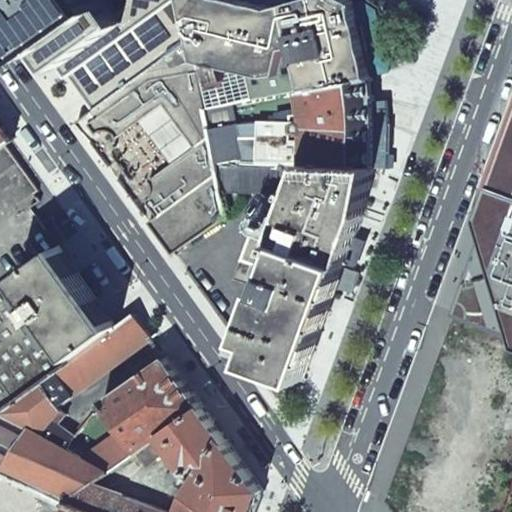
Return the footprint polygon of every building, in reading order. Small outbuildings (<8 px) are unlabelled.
[(17,0),(93,107),(193,35),(186,0),(17,0)] [(353,0),(297,0),(274,7),(245,0),(186,0),(193,35),(200,74),(216,71),(217,77),(238,80),(240,69),(250,71),(255,99),(302,89),(372,77),(369,55),(356,1),(353,0)] [(75,120),(90,140),(101,131),(106,130),(109,130),(112,131),(117,134),(116,135),(118,137),(165,104),(196,147),(149,181),(153,185),(154,191),(152,196),(150,199),(147,201),(158,216),(149,222),(173,255),(227,216),(222,188),(217,160),(211,129),(207,109),(200,74),(193,35),(93,107),(75,120)] [(216,71),(200,74),(207,109),(233,103),(255,99),(250,71),(240,69),(238,80),(217,77),(216,71)] [(308,141),(306,164),(375,166),(377,122),(376,98),(372,77),(302,89),(307,115),(309,125),(308,141)] [(211,129),(236,125),(233,103),(207,109),(211,129)] [(292,123),(293,123),(292,140),(308,141),(309,125),(307,115),(292,117),(292,123)] [(292,123),(259,120),(258,137),(257,162),(306,164),(308,141),(292,140),(293,123),(292,123)] [(0,148),(13,139),(0,121),(0,148)] [(243,161),(239,138),(236,125),(211,129),(217,160),(243,161)] [(258,137),(239,138),(243,161),(257,162),(258,137)] [(511,150),(490,210),(453,312),(511,333),(511,150)] [(217,160),(222,188),(277,192),(267,217),(263,215),(258,227),(279,235),(306,164),(257,162),(243,161),(217,160)] [(306,164),(279,235),(288,239),(348,262),(366,213),(375,166),(306,164)] [(255,226),(236,277),(258,287),(239,344),(252,361),(258,342),(248,338),(265,286),(269,288),(275,271),(288,239),(279,235),(258,227),(255,226)] [(348,262),(288,239),(275,271),(269,288),(265,286),(248,338),(258,342),(252,361),(286,374),(284,379),(295,383),(297,377),(304,380),(330,309),(348,262)] [(116,328),(59,248),(18,277),(75,358),(116,328)] [(0,410),(75,358),(18,277),(0,290),(0,410)] [(75,358),(0,410),(0,472),(68,503),(69,501),(93,484),(107,474),(85,461),(68,451),(75,438),(67,433),(69,430),(60,423),(68,413),(62,408),(60,406),(154,338),(136,314),(116,328),(75,358)] [(131,383),(103,402),(128,435),(140,451),(163,435),(204,406),(168,357),(164,352),(127,377),(131,383)] [(140,451),(137,453),(147,465),(172,447),(182,461),(166,478),(183,490),(180,496),(186,501),(189,492),(193,494),(199,485),(186,477),(190,472),(197,471),(205,460),(212,465),(229,440),(204,406),(163,435),(140,451)] [(114,433),(98,447),(85,461),(107,474),(137,453),(140,451),(128,435),(119,441),(114,433)] [(186,501),(181,511),(256,511),(265,490),(229,440),(212,465),(199,485),(193,494),(189,492),(186,501)] [(68,503),(0,472),(0,511),(95,511),(69,501),(68,503)] [(166,511),(93,484),(69,501),(95,511),(166,511)]
